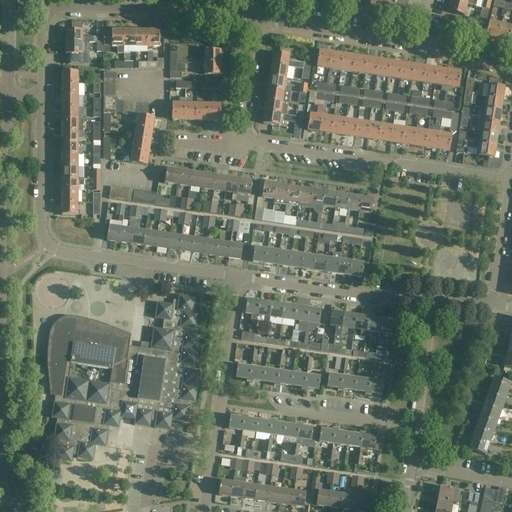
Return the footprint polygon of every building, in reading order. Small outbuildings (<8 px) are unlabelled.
[(381,10),(383,0),(371,0),(369,7),(381,10)] [(383,0),(381,10),(393,13),(394,11),(395,5),(396,0),(383,0)] [(406,8),(408,3),(397,0),(396,0),(395,5),(406,8)] [(483,0),(482,8),(489,10),(491,0),(483,0)] [(505,10),(506,3),(494,0),(493,7),(505,10)] [(464,17),(467,5),(451,1),(448,13),(464,17)] [(405,14),(406,8),(395,5),(394,11),(405,14)] [(489,10),(482,8),(479,17),(476,16),(475,23),(485,25),(489,10)] [(497,40),(501,25),(489,22),(485,37),(497,40)] [(66,31),(66,43),(89,43),(93,43),(93,37),(82,37),(82,31),(82,23),(72,23),(72,31),(66,31)] [(508,43),(509,41),(511,33),(511,28),(511,27),(501,25),(497,40),(508,43)] [(112,31),(104,31),(104,43),(104,47),(112,47),(117,47),(117,54),(124,54),(124,52),(124,31),(112,31)] [(136,54),(136,47),(136,31),(124,31),(124,52),(124,54),(136,54)] [(136,47),(148,47),(148,31),(136,31),(136,47)] [(160,31),(148,31),(148,47),(147,47),(147,51),(152,51),(152,47),(160,47),(160,31)] [(66,43),(66,55),(68,55),(68,65),(89,65),(89,43),(66,43)] [(273,53),(271,65),(287,68),(288,67),(302,69),(302,70),(310,71),(311,62),(304,61),(303,64),(288,61),(289,55),(292,56),(293,50),(280,48),(279,54),(273,53)] [(221,51),(205,51),(200,51),(200,63),(205,63),(221,63),(221,51)] [(317,68),(329,70),(332,53),(319,52),(317,68)] [(341,72),(343,55),(332,53),(329,70),(341,72)] [(353,73),(355,57),(343,55),(341,72),(353,73)] [(364,75),(367,59),(355,57),(353,73),(364,75)] [(148,63),(148,69),(163,70),(163,59),(157,59),(156,63),(148,63)] [(376,77),(378,61),(367,59),(364,75),(376,77)] [(388,79),(390,62),(378,61),(376,77),(388,79)] [(399,80),(402,64),(390,62),(388,79),(399,80)] [(221,63),(205,63),(205,75),(221,75),(221,63)] [(170,73),(170,79),(182,79),(182,73),(177,73),(177,64),(170,64),(170,73)] [(411,82),(414,66),(402,64),(399,80),(411,82)] [(269,77),(286,79),(287,68),(271,65),(269,77)] [(423,84),(425,68),(414,66),(411,82),(423,84)] [(435,86),(437,69),(425,68),(423,84),(435,86)] [(449,71),(437,69),(435,86),(441,87),(441,91),(446,92),(449,71)] [(302,70),(301,79),(308,80),(310,71),(302,70)] [(449,71),(446,92),(452,93),(452,88),(458,89),(461,73),(449,71)] [(62,72),(62,85),(78,85),(78,72),(62,72)] [(286,79),(269,77),(268,89),(284,91),(291,92),(292,86),(285,85),(286,79)] [(465,94),(472,95),(474,80),(467,79),(465,94)] [(326,92),(327,85),(317,83),(316,90),(326,92)] [(299,94),(306,95),(307,85),(300,84),(299,94)] [(62,96),(78,96),(78,85),(62,85),(62,96)] [(336,86),(327,85),(326,92),(335,93),(336,86)] [(484,85),(482,97),(486,97),(502,99),(504,87),(497,86),(488,85),(484,85)] [(349,95),(350,88),(341,87),(340,94),(349,95)] [(359,90),(350,88),(349,95),(358,97),(359,90)] [(266,100),(282,103),(284,91),(268,89),(266,100)] [(363,97),(373,99),(374,92),(364,90),(363,97)] [(410,104),(420,106),(421,99),(420,99),(421,93),(412,91),(411,97),(410,104)] [(315,101),(324,102),(325,95),(309,92),(308,103),(315,104),(315,101)] [(382,93),(374,92),(373,99),(381,100),(382,93)] [(305,104),(306,95),(299,94),(298,103),(305,104)] [(396,102),(397,95),(388,94),(386,101),(396,102)] [(470,105),(472,95),(465,94),(463,104),(470,105)] [(325,95),(324,102),(333,103),(335,96),(325,95)] [(406,97),(397,95),(396,102),(405,104),(406,97)] [(62,96),(62,108),(78,108),(78,96),(62,96)] [(116,113),(118,101),(115,97),(103,97),(103,111),(116,113)] [(338,104),(347,105),(349,98),(339,97),(338,104)] [(486,97),(485,109),(501,111),(502,99),(486,97)] [(184,120),(185,98),(179,98),(179,104),(173,104),(172,120),(184,120)] [(184,120),(196,121),(197,105),(191,104),(191,99),(185,98),(184,120)] [(349,98),(347,105),(357,107),(358,100),(349,98)] [(421,99),(420,106),(428,107),(430,100),(421,99)] [(266,100),(264,112),(286,115),(288,105),(282,104),(282,103),(266,100)] [(362,107),(371,109),(372,102),(363,100),(362,107)] [(118,101),(116,113),(122,114),(124,102),(118,101)] [(433,108),(443,109),(444,102),(434,101),(433,108)] [(381,103),(372,102),(371,109),(380,110),(381,103)] [(444,102),(443,109),(452,111),(453,103),(444,102)] [(385,111),(395,112),(396,105),(386,104),(385,111)] [(208,121),(209,105),(197,105),(196,121),(208,121)] [(209,105),(208,121),(220,121),(221,105),(209,105)] [(396,105),(395,112),(404,114),(405,107),(396,105)] [(410,107),(409,114),(418,116),(419,109),(410,107)] [(62,120),(78,120),(78,108),(62,108),(62,120)] [(419,109),(418,116),(427,117),(428,110),(419,109)] [(461,118),(468,119),(470,110),(462,109),(461,118)] [(485,109),(483,121),(499,123),(501,111),(485,109)] [(432,118),(442,119),(443,112),(433,111),(432,118)] [(303,118),(295,117),(286,115),(264,112),(263,124),(279,127),(280,121),(294,123),(292,139),(299,140),(303,118)] [(443,112),(442,119),(450,121),(450,125),(451,125),(450,132),(456,133),(458,115),(443,112)] [(307,131),(319,133),(322,117),(310,115),(307,131)] [(138,117),(136,129),(152,131),(154,118),(146,117),(140,116),(138,116),(138,117)] [(331,135),(334,118),(322,117),(319,133),(331,135)] [(343,136),(345,120),(334,118),(331,135),(343,136)] [(357,122),(355,138),(366,140),(369,124),(369,119),(363,118),(363,123),(357,122)] [(467,128),(468,119),(461,118),(460,127),(467,128)] [(78,120),(62,120),(62,132),(83,132),(83,120),(78,120)] [(355,138),(357,122),(345,120),(343,136),(355,138)] [(481,133),(497,135),(499,123),(483,121),(477,120),(476,126),(482,127),(481,133)] [(378,142),(381,125),(369,124),(366,140),(378,142)] [(381,125),(378,142),(390,143),(392,127),(387,126),(381,125)] [(392,127),(390,143),(402,145),(404,129),(398,128),(392,127)] [(416,127),(416,130),(414,147),(425,148),(428,132),(422,131),(423,127),(416,127)] [(428,127),(428,132),(425,148),(437,150),(439,134),(440,128),(428,127)] [(152,131),(136,129),(135,140),(151,143),(152,131)] [(416,130),(404,129),(402,145),(414,147),(416,130)] [(62,132),(62,144),(78,144),(78,139),(84,139),(84,132),(83,132),(62,132)] [(465,142),(466,133),(459,132),(458,141),(465,142)] [(497,135),(481,133),(480,144),(496,146),(497,135)] [(439,134),(437,150),(449,152),(451,136),(439,134)] [(135,140),(133,152),(149,154),(151,143),(135,140)] [(494,159),(496,146),(480,144),(465,142),(458,141),(456,153),(463,154),(464,148),(479,150),(478,156),(494,159)] [(62,156),(78,156),(78,144),(62,144),(62,156)] [(149,154),(133,152),(131,163),(147,166),(149,154)] [(62,168),(78,168),(78,156),(62,156),(62,168)] [(78,180),(78,179),(78,168),(62,168),(62,180),(78,180)] [(165,184),(177,185),(179,171),(167,169),(165,184)] [(191,172),(179,171),(177,185),(189,187),(191,172)] [(203,174),(191,172),(189,187),(201,189),(203,174)] [(216,176),(203,174),(201,189),(213,191),(216,176)] [(216,176),(213,191),(226,193),(228,178),(216,176)] [(240,179),(228,178),(226,193),(233,194),(231,201),(236,201),(237,194),(238,194),(240,179)] [(240,179),(238,194),(249,196),(247,205),(252,206),(254,197),(250,196),(252,182),(252,181),(240,179)] [(78,185),(84,185),(84,180),(78,180),(62,180),(62,191),(78,191),(78,185)] [(269,182),(269,184),(264,183),(262,198),(274,200),(276,185),(275,184),(275,183),(269,182)] [(286,205),(289,187),(276,185),(274,200),(274,203),(286,205)] [(109,200),(115,201),(117,188),(110,187),(109,200)] [(289,187),(286,205),(298,207),(301,188),(289,187)] [(298,207),(310,209),(313,190),(301,188),(298,207)] [(325,192),(313,190),(310,209),(314,209),(314,211),(316,214),(322,215),(323,207),(325,192)] [(78,191),(62,191),(62,203),(78,203),(78,191)] [(144,205),(145,192),(134,191),(132,203),(144,205)] [(156,194),(145,192),(144,205),(155,206),(156,194)] [(335,209),(337,194),(325,192),(323,207),(335,209)] [(349,195),(337,194),(335,209),(334,213),(339,214),(340,209),(347,210),(349,195)] [(361,197),(349,195),(347,210),(359,212),(361,197)] [(359,212),(358,218),(363,219),(364,213),(372,214),(374,199),(361,197),(359,212)] [(78,203),(62,203),(62,215),(78,216),(78,203)] [(125,206),(117,204),(115,215),(124,217),(125,206)] [(272,212),(256,210),(254,221),(271,223),(272,212)] [(272,212),(271,223),(283,225),(284,216),(285,214),(272,212)] [(319,230),(320,224),(321,215),(318,215),(316,223),(314,223),(308,222),(307,228),(319,230)] [(283,225),(295,226),(296,220),(297,218),(284,216),(283,225)] [(331,232),(344,233),(345,224),(332,222),(332,226),(331,232)] [(345,224),(344,233),(356,235),(357,229),(350,228),(350,225),(345,224)] [(134,225),(128,225),(127,229),(121,228),(119,243),(131,245),(134,225)] [(131,245),(143,246),(146,231),(138,230),(139,226),(134,225),(131,245)] [(365,230),(357,229),(356,235),(372,238),(374,226),(366,225),(365,230)] [(107,241),(119,243),(121,228),(109,226),(107,241)] [(295,230),(282,229),(282,235),(288,236),(288,238),(293,239),(295,230)] [(306,238),(307,232),(295,230),(293,239),(298,239),(299,237),(306,238)] [(156,248),(158,233),(146,231),(143,246),(156,248)] [(168,250),(170,235),(158,233),(156,248),(168,250)] [(180,252),(182,237),(170,235),(168,250),(180,252)] [(192,253),(194,238),(182,237),(180,252),(192,253)] [(204,255),(206,240),(194,238),(192,253),(204,255)] [(216,257),(218,242),(206,240),(204,255),(216,257)] [(228,259),(230,244),(218,242),(216,257),(228,259)] [(243,246),(230,244),(228,259),(241,260),(243,246)] [(252,262),(265,264),(267,250),(255,248),(252,262)] [(277,266),(279,252),(267,250),(265,264),(277,266)] [(316,257),(314,271),(326,273),(328,259),(323,258),(324,252),(317,251),(316,257)] [(289,268),(291,253),(279,252),(277,266),(289,268)] [(302,269),(304,255),(291,253),(289,268),(302,269)] [(314,271),(316,257),(304,255),(302,269),(314,271)] [(340,260),(328,259),(326,273),(338,275),(340,260)] [(350,276),(352,262),(340,260),(338,275),(350,276)] [(365,264),(352,262),(350,276),(363,278),(365,264)] [(195,330),(196,330),(198,314),(193,313),(195,298),(180,296),(179,301),(174,300),(173,305),(158,303),(155,318),(166,320),(164,330),(154,328),(152,344),(141,342),(140,349),(129,347),(131,336),(112,328),(107,326),(99,323),(92,321),(86,320),(83,319),(76,318),(74,317),(71,317),(68,317),(66,318),(63,318),(62,319),(61,320),(59,320),(58,321),(57,322),(56,323),(55,324),(54,325),(52,327),(52,328),(51,329),(51,331),(50,332),(50,333),(49,334),(48,341),(48,346),(47,350),(47,356),(47,358),(47,361),(47,366),(48,372),(50,396),(55,396),(54,403),(51,418),(56,419),(53,439),(59,440),(56,460),(72,463),(73,453),(78,454),(77,459),(93,461),(95,446),(105,448),(108,427),(119,429),(120,418),(135,420),(134,425),(150,428),(151,421),(156,421),(155,428),(171,430),(172,420),(188,423),(190,407),(189,406),(189,402),(195,403),(200,372),(194,371),(194,366),(196,367),(200,335),(194,334),(195,330)] [(249,330),(255,331),(256,323),(260,301),(247,299),(245,313),(251,314),(249,330)] [(270,317),(272,303),(260,301),(256,323),(263,324),(264,316),(270,317)] [(270,317),(282,319),(284,305),(272,303),(270,317)] [(284,305),(282,319),(294,321),(296,307),(284,305)] [(305,332),(309,309),(296,307),(294,321),(299,322),(298,325),(300,325),(299,331),(305,332)] [(309,309),(305,332),(312,333),(313,330),(315,330),(319,327),(321,311),(309,309)] [(332,312),(330,326),(336,327),(334,336),(333,346),(333,349),(339,350),(341,337),(344,314),(332,312)] [(354,330),(356,316),(344,314),(341,337),(347,338),(348,329),(354,330)] [(367,331),(369,318),(356,316),(354,330),(353,336),(366,338),(367,331)] [(367,331),(379,333),(381,320),(369,318),(367,331)] [(381,320),(379,333),(377,343),(384,344),(385,334),(391,335),(393,322),(381,320)] [(255,335),(249,334),(242,333),(241,340),(241,341),(254,342),(254,337),(255,335)] [(338,354),(339,350),(333,349),(333,346),(328,345),(328,341),(322,340),(320,352),(338,354)] [(388,353),(376,352),(375,360),(387,361),(388,353)] [(373,364),(371,375),(374,376),(375,369),(390,371),(390,366),(376,364),(373,364)] [(246,382),(249,383),(251,368),(237,366),(235,378),(246,380),(246,382)] [(263,383),(265,370),(251,368),(249,383),(252,383),(252,381),(263,383)] [(276,387),(279,372),(265,370),(263,383),(274,384),(273,387),(276,387)] [(290,387),(292,374),(279,372),(276,387),(279,387),(280,385),(290,387)] [(304,391),(306,376),(292,374),(290,387),(301,388),(301,391),(304,391)] [(340,392),(343,377),(329,375),(327,388),(338,390),(338,392),(340,392)] [(320,379),(306,376),(304,391),(307,392),(307,389),(318,391),(320,379)] [(355,392),(356,379),(343,377),(340,392),(343,393),(344,390),(355,392)] [(490,389),(507,395),(511,384),(494,378),(490,389)] [(368,396),(370,381),(356,379),(355,392),(365,394),(365,396),(368,396)] [(384,384),(370,381),(368,396),(371,397),(371,394),(382,396),(384,384)] [(490,389),(485,401),(502,407),(507,395),(490,389)] [(498,419),(502,407),(485,401),(481,413),(498,419)] [(481,413),(477,425),(494,431),(498,419),(481,413)] [(228,429),(242,431),(244,416),(241,416),(241,418),(230,417),(228,429)] [(244,416),(242,431),(256,433),(258,421),(247,419),(247,417),(244,416)] [(258,421),(256,433),(270,435),(272,421),(269,420),(269,423),(258,421)] [(284,437),(285,425),(274,423),(275,421),(272,421),(270,435),(269,441),(273,441),(276,442),(277,436),(284,437)] [(296,427),(285,425),(284,437),(283,443),(293,444),(297,444),(297,440),(300,425),(297,424),(296,427)] [(297,440),(297,444),(300,445),(304,446),(304,441),(311,442),(315,442),(315,439),(317,430),(313,429),(302,428),(303,425),(300,425),(297,440)] [(477,425),(473,437),(489,443),(494,431),(477,425)] [(319,443),(333,445),(335,430),(332,430),(332,432),(321,430),(319,443)] [(335,430),(333,445),(347,447),(349,434),(338,433),(338,430),(335,430)] [(349,434),(347,447),(360,449),(363,434),(360,434),(359,436),(349,434)] [(360,449),(360,454),(363,454),(363,455),(366,455),(367,450),(374,451),(378,452),(380,439),(376,439),(365,437),(366,435),(363,434),(360,449)] [(489,443),(473,437),(468,449),(485,455),(489,443)] [(248,461),(246,472),(253,473),(254,462),(248,461)] [(232,483),(230,498),(242,500),(245,485),(245,480),(233,478),(232,483)] [(218,496),(230,498),(232,483),(220,481),(218,496)] [(245,485),(242,500),(255,501),(257,487),(245,485)] [(257,487),(255,501),(267,503),(269,488),(257,487)] [(441,487),(438,499),(453,502),(460,503),(461,496),(458,495),(459,491),(441,487)] [(269,488),(267,503),(279,505),(281,490),(269,488)] [(485,489),(482,501),(489,503),(491,490),(485,489)] [(281,490),(279,505),(291,507),(293,492),(281,490)] [(329,508),(331,493),(318,491),(316,506),(329,508)] [(306,494),(293,492),(291,507),(304,509),(306,494)] [(329,508),(341,510),(343,495),(331,493),(329,508)] [(469,502),(469,505),(477,506),(479,495),(469,493),(467,502),(469,502)] [(341,510),(353,511),(355,497),(343,495),(341,510)] [(365,511),(367,498),(355,497),(353,511),(357,511),(365,511)] [(441,511),(450,511),(453,502),(438,499),(436,511),(441,511)] [(482,503),(479,511),(488,511),(490,505),(482,503)]
